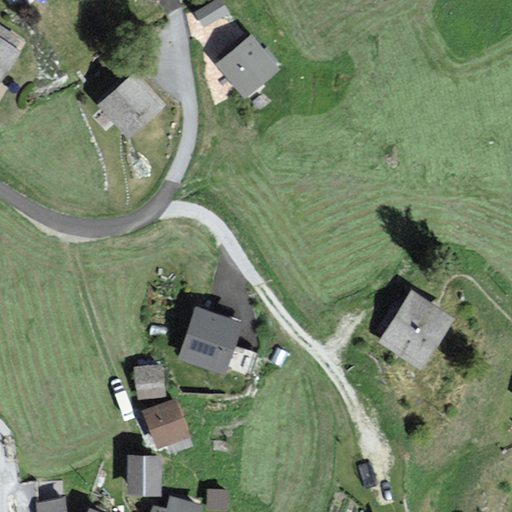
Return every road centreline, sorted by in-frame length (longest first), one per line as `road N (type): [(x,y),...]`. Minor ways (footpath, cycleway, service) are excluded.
road 1 (residential): [(137,221),(198,215),(225,233),(293,338),(336,368),(365,408),(393,496)]
road 2 (residential): [(137,221),(164,208),(191,143),(194,112),(178,36)]
road 3 (residential): [(0,187),(55,223),(83,231),(137,221)]
